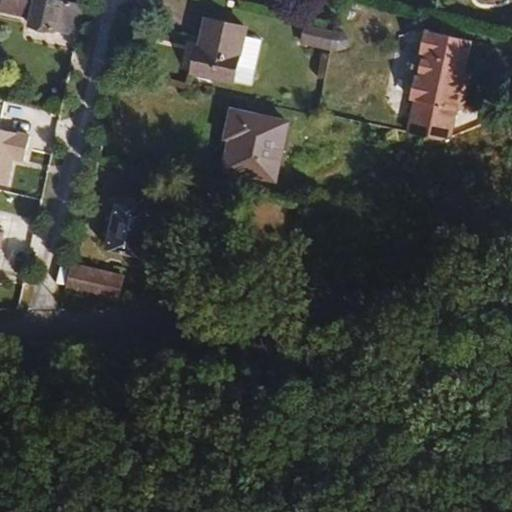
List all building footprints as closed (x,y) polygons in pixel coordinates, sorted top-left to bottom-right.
[(77,41),(85,9),(81,8),(46,0),(0,0),(0,1),(0,14),(29,22),(27,29),(77,41)] [(197,47),(190,74),(236,85),(237,83),(251,86),(261,42),(246,39),(248,29),(205,19),(199,47),(197,47)] [(328,50),(331,34),(303,28),(300,44),(328,50)] [(457,93),(462,75),(470,43),(423,31),(418,54),(411,57),(408,72),(412,79),(407,101),(412,101),(405,135),(441,143),(444,142),(453,111),(459,113),(463,94),(457,93)] [(463,94),(467,76),(462,75),(457,93),(463,94)] [(229,142),(223,170),(275,183),(288,123),(232,110),(225,141),(229,142)] [(28,140),(0,133),(0,189),(4,190),(11,162),(23,164),(28,140)] [(107,241),(104,251),(144,259),(146,250),(158,252),(163,231),(150,227),(153,215),(115,206),(112,216),(107,219),(103,236),(107,241)] [(112,301),(117,276),(75,266),(69,292),(112,301)]
